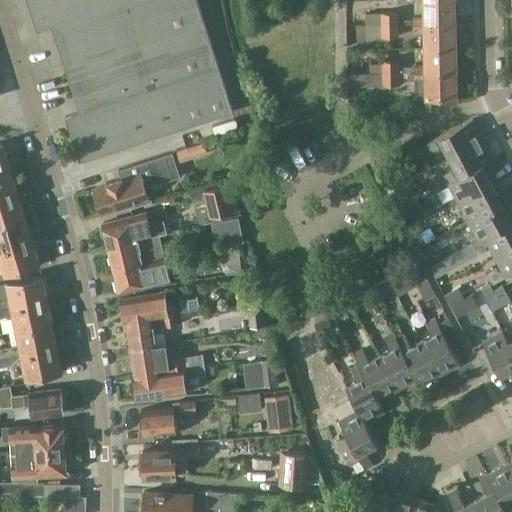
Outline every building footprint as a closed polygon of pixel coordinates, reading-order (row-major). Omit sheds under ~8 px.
[(79,112),(218,67),(196,0),(26,0),(37,31),(51,26),(79,112)] [(259,0),(261,9),(289,0),(259,0)] [(317,0),(294,0),(261,10),(266,29),(302,19),(311,16),(309,10),(319,7),(317,0)] [(423,0),(424,15),(414,16),(414,18),(414,23),(424,22),(454,22),(453,0),(423,0)] [(396,11),(381,11),(381,23),(396,23),(396,18),(396,11)] [(320,17),(319,26),(333,25),(332,15),(320,17)] [(302,19),(265,29),(271,49),(276,47),(277,51),(288,48),(286,44),(307,41),(302,19)] [(424,47),(454,46),(454,22),(424,22),(414,23),(414,30),(424,29),(424,47)] [(396,23),(381,23),(381,33),(397,33),(396,23)] [(413,64),(413,71),(425,71),(455,70),(454,46),(424,47),(425,64),(413,64)] [(398,59),(382,60),(382,72),(398,71),(398,64),(398,59)] [(218,67),(79,112),(65,116),(79,161),(233,111),(218,67)] [(425,71),(413,71),(406,71),(406,78),(412,78),(412,97),(456,97),(455,70),(425,71)] [(398,71),(382,72),(383,84),(398,84),(398,78),(398,71)] [(371,102),(371,84),(351,84),(352,103),(371,102)] [(241,97),(232,100),(237,121),(246,118),(241,97)] [(449,157),(485,138),(480,130),(478,131),(472,119),(423,145),(427,154),(443,146),(449,157)] [(447,182),(493,159),(486,146),(488,145),(485,138),(449,157),(454,168),(439,176),(444,184),(447,182)] [(179,161),(208,152),(205,142),(175,151),(179,161)] [(0,177),(11,174),(2,143),(0,143),(0,177)] [(102,213),(129,204),(149,198),(145,187),(179,176),(172,153),(118,170),(121,178),(106,183),(107,185),(94,189),(102,213)] [(450,206),(492,184),(486,173),(501,165),(497,156),(493,159),(447,182),(455,196),(447,201),(450,206)] [(16,175),(12,176),(11,174),(0,177),(0,201),(18,196),(17,191),(21,190),(16,175)] [(290,183),(290,189),(291,189),(291,203),(303,202),(302,181),(291,181),(291,183),(290,183)] [(314,181),(303,181),(304,203),(314,202),(314,181)] [(325,181),(314,181),(315,203),(326,202),(325,181)] [(339,181),(325,181),(326,202),(338,202),(338,190),(341,190),(341,183),(338,183),(339,181)] [(406,181),(395,187),(403,200),(413,195),(406,181)] [(468,221),(511,198),(511,186),(498,195),(492,184),(450,206),(440,211),(444,218),(453,213),(452,212),(461,207),(468,221)] [(199,223),(223,217),(222,213),(234,211),(228,185),(204,190),(207,204),(195,207),(199,223)] [(0,224),(25,218),(18,196),(0,201),(0,224)] [(469,239),(472,243),(511,222),(507,212),(511,209),(511,198),(468,221),(476,235),(469,239)] [(416,200),(400,208),(406,219),(422,210),(416,200)] [(275,264),(299,254),(280,210),(256,220),(275,264)] [(240,214),(210,222),(213,234),(226,231),(229,243),(246,239),(240,214)] [(105,236),(108,247),(165,233),(162,221),(135,227),(132,216),(102,223),(102,226),(101,227),(103,236),(105,236)] [(0,251),(32,242),(25,218),(0,224),(0,251)] [(495,257),(511,247),(511,222),(472,243),(452,254),(458,265),(478,254),(486,250),(484,246),(488,244),(495,257)] [(113,270),(143,262),(140,248),(172,240),(170,232),(165,233),(108,247),(113,270)] [(32,242),(0,251),(0,259),(5,274),(39,264),(32,242)] [(235,273),(247,272),(244,247),(232,248),(235,273)] [(511,247),(495,257),(502,270),(498,272),(496,268),(487,273),(493,283),(511,273),(511,247)] [(428,266),(443,258),(438,249),(424,257),(428,266)] [(143,262),(113,270),(119,293),(149,285),(171,280),(165,257),(143,262)] [(434,277),(446,270),(442,261),(429,267),(434,277)] [(421,269),(391,285),(397,297),(427,281),(421,269)] [(0,308),(11,306),(47,299),(42,275),(6,282),(9,296),(0,298),(0,308)] [(489,284),(480,289),(484,297),(494,292),(493,290),(490,285),(489,284)] [(457,286),(443,294),(449,305),(463,297),(457,286)] [(127,324),(178,317),(176,302),(159,304),(161,317),(155,318),(151,293),(120,298),(124,322),(127,322),(127,324)] [(16,330),(52,323),(47,299),(11,306),(0,308),(0,314),(13,312),(16,330)] [(458,301),(450,305),(456,315),(463,312),(458,301)] [(250,327),(265,325),(263,306),(249,307),(250,327)] [(131,351),(166,347),(165,343),(156,344),(154,332),(165,331),(164,326),(179,324),(178,317),(127,324),(131,351)] [(448,318),(438,323),(449,345),(459,340),(448,318)] [(423,339),(441,373),(459,364),(449,345),(438,323),(435,319),(426,324),(432,335),(423,339)] [(0,357),(21,353),(56,347),(52,323),(16,330),(19,344),(0,347),(0,357)] [(398,323),(390,327),(393,333),(396,338),(404,334),(398,323)] [(254,343),(268,341),(267,330),(253,332),(254,343)] [(511,348),(508,342),(502,331),(482,342),(499,376),(511,370),(511,348)] [(416,379),(396,338),(393,333),(384,338),(390,349),(379,355),(397,389),(416,379)] [(441,373),(423,339),(411,346),(404,334),(396,338),(416,379),(419,385),(441,373)] [(397,389),(379,355),(368,361),(363,351),(357,341),(348,345),(353,355),(359,366),(378,399),(397,389)] [(21,353),(0,357),(0,366),(23,362),(26,378),(61,371),(56,347),(21,353)] [(133,378),(164,374),(163,371),(163,367),(169,366),(166,347),(131,351),(135,375),(132,375),(133,378)] [(175,373),(204,370),(203,356),(174,359),(175,373)] [(384,410),(378,399),(359,366),(351,370),(357,382),(346,387),(358,410),(365,421),(384,410)] [(167,395),(167,394),(175,393),(171,369),(163,371),(164,374),(133,378),(136,400),(167,395)] [(204,370),(175,373),(176,379),(205,376),(204,370)] [(63,414),(60,388),(29,391),(29,393),(12,395),(13,407),(30,405),(32,417),(63,414)] [(270,431),(292,429),(289,395),(266,397),(270,431)] [(143,435),(176,431),(173,406),(141,410),(143,435)] [(377,443),(365,421),(358,410),(338,420),(347,436),(337,441),(339,446),(334,449),(330,456),(335,464),(343,465),(348,462),(351,466),(360,461),(364,469),(373,464),(365,449),(377,443)] [(12,452),(65,449),(63,424),(34,426),(33,424),(2,426),(3,440),(11,439),(12,452)] [(199,441),(185,442),(186,456),(200,456),(199,441)] [(36,476),(66,474),(65,449),(12,452),(14,482),(36,480),(36,476)] [(143,477),(175,475),(174,449),(142,450),(143,477)] [(285,454),(283,493),(309,494),(311,456),(285,454)] [(511,511),(511,474),(507,464),(488,474),(507,511),(511,511)] [(507,511),(488,474),(478,479),(487,494),(475,500),(481,511),(507,511)] [(387,511),(393,498),(381,494),(386,478),(377,475),(372,491),(364,511),(387,511)] [(39,495),(40,483),(1,482),(0,491),(19,491),(19,494),(39,495)] [(46,483),(46,500),(65,500),(65,495),(79,496),(79,485),(46,483)] [(175,511),(177,493),(143,491),(141,511),(175,511)] [(481,511),(475,500),(464,506),(456,491),(448,495),(456,511),(481,511)] [(412,511),(416,500),(394,493),(393,498),(387,511),(412,511)] [(85,511),(85,496),(79,496),(65,495),(65,500),(64,511),(85,511)] [(416,500),(412,511),(434,511),(437,506),(416,500)]
